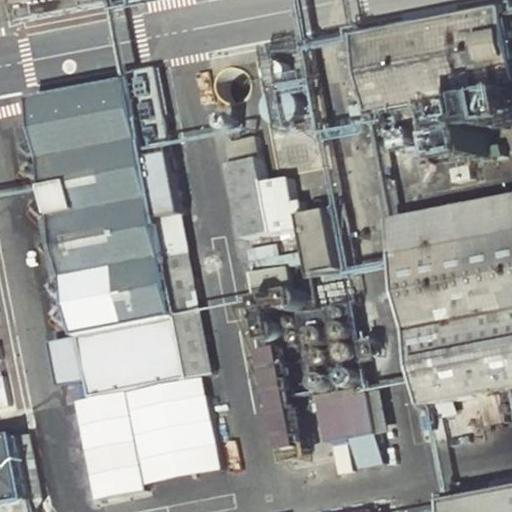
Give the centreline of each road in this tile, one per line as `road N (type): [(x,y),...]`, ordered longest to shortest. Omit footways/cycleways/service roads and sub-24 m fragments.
road 1 (unclassified): [(354,0),(0,66)]
road 2 (unclassified): [(187,511),(511,449)]
